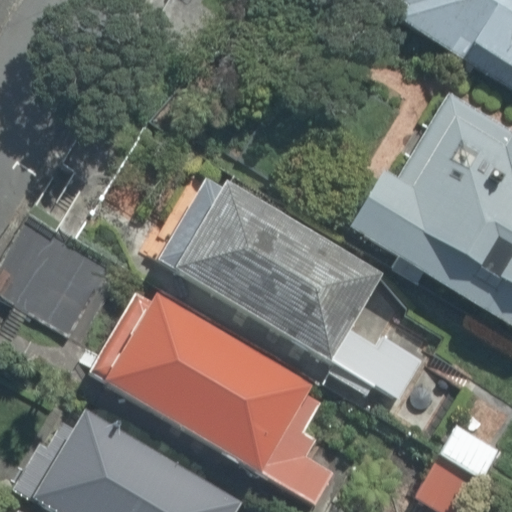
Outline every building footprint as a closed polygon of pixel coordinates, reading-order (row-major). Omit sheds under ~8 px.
[(511,0),(361,0),(511,96),(511,0)] [(511,136),(429,93),(347,229),(511,328),(511,136)] [(368,275),(207,177),(157,259),(318,357),(368,275)] [(121,259),(40,219),(0,284),(0,289),(78,337),(121,259)] [(296,384),(132,295),(84,382),(248,471),(296,384)] [(231,511),(238,502),(76,406),(26,489),(64,511),(231,511)] [(449,417),(431,447),(475,475),(494,445),(449,417)] [(429,456),(408,491),(443,511),(448,511),(468,479),(429,456)]
